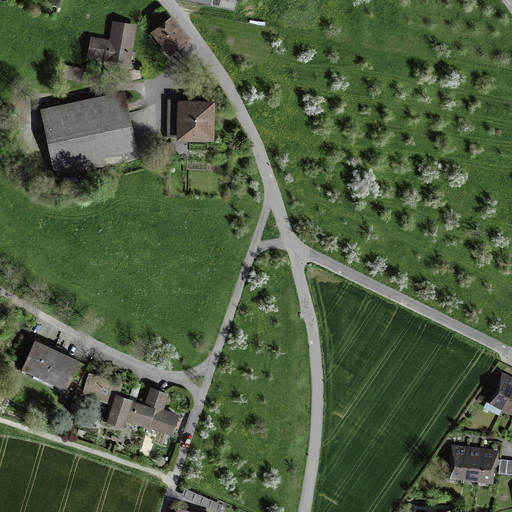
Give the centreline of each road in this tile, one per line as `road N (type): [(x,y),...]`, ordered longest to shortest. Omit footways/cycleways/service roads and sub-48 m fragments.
road 1 (unclassified): [(293,249),(318,385),(305,511)]
road 2 (residential): [(511,355),(293,249)]
road 3 (residential): [(164,0),(232,93),(272,197)]
road 4 (residential): [(255,247),(202,395)]
road 5 (residential): [(202,395),(164,511)]
